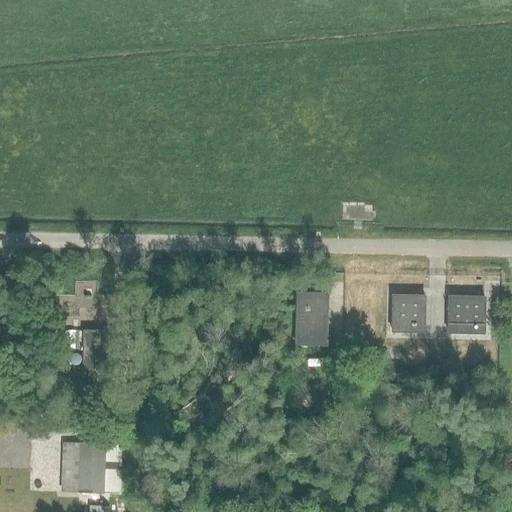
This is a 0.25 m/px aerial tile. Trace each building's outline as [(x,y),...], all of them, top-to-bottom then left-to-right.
[(326,338),(327,295),(297,294),(296,337),(326,338)] [(424,334),(425,298),(392,297),(392,334),(424,334)] [(484,336),(485,300),(449,298),(448,335),(484,336)] [(10,328),(0,327),(0,351),(10,352),(10,328)] [(64,351),(82,351),(83,332),(64,332),(64,351)] [(108,372),(108,332),(83,332),(83,371),(108,372)] [(62,443),(61,492),(120,494),(122,445),(62,443)]
